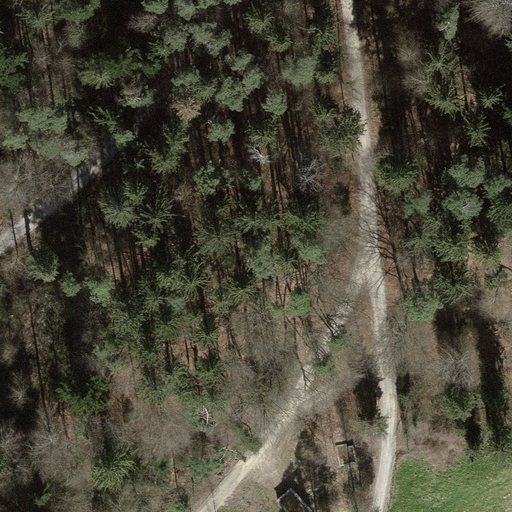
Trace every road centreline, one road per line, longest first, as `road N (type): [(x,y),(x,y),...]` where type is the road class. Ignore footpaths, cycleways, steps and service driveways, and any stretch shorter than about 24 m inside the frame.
road 1 (track): [(348,0),(389,370),(379,511)]
road 2 (track): [(511,359),(332,382),(286,412),(210,511)]
road 3 (track): [(242,0),(103,159),(0,243)]
road 4 (track): [(286,412),(373,238)]
